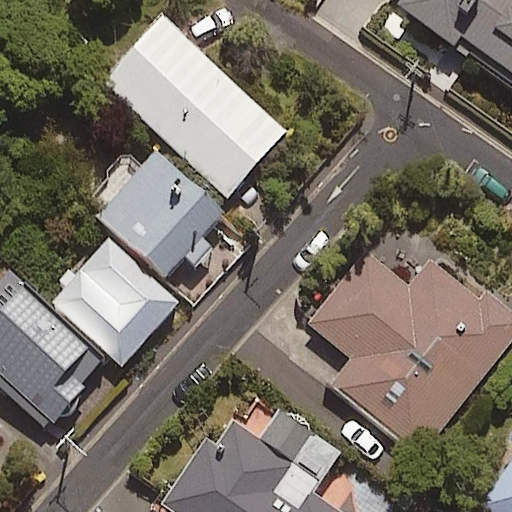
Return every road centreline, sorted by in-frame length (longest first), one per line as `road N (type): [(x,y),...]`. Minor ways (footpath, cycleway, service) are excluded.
road 1 (residential): [(445,139),(419,137),(386,150),(354,175),(55,511)]
road 2 (residential): [(445,139),(369,75),(258,0)]
